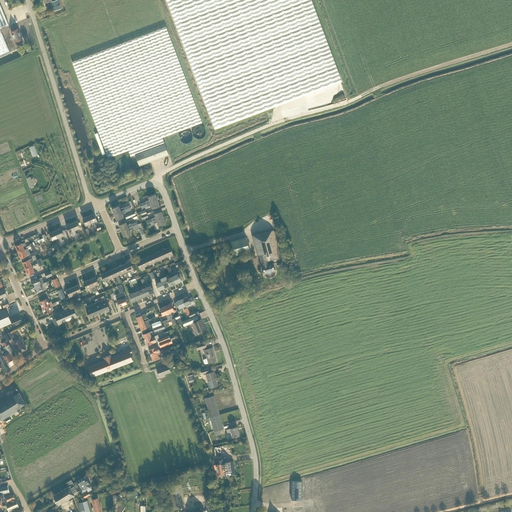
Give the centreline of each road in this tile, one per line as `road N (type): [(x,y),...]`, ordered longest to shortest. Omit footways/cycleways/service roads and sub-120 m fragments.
road 1 (residential): [(253,511),(246,422),(196,283)]
road 2 (track): [(157,183),(163,173),(277,121),(359,96)]
road 3 (unclassified): [(91,205),(27,0)]
road 4 (residential): [(42,347),(2,246),(91,205)]
